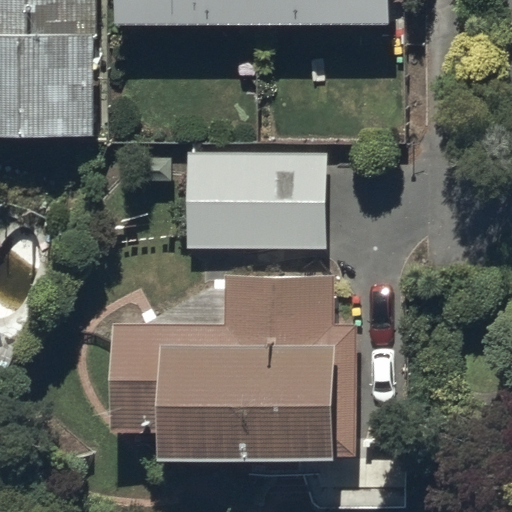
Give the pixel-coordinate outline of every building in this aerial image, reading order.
[(0,0),(0,125),(102,125),(101,0),(0,0)] [(395,0),(122,0),(123,15),(396,15),(395,0)] [(511,122),(511,36),(490,37),(490,123),(511,122)] [(331,149),(191,149),(191,246),(331,246),(331,149)] [(339,270),(229,270),(229,317),(117,317),(117,425),(167,425),(167,450),(362,450),(362,319),(338,319),(339,270)]
